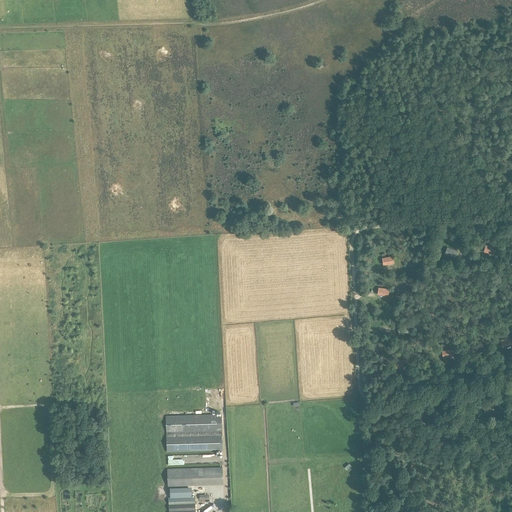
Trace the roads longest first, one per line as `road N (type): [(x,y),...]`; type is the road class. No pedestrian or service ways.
road 1 (track): [(511,375),(363,396),(351,245),(371,226),(511,217)]
road 2 (track): [(0,28),(194,22)]
road 3 (track): [(194,22),(327,0)]
